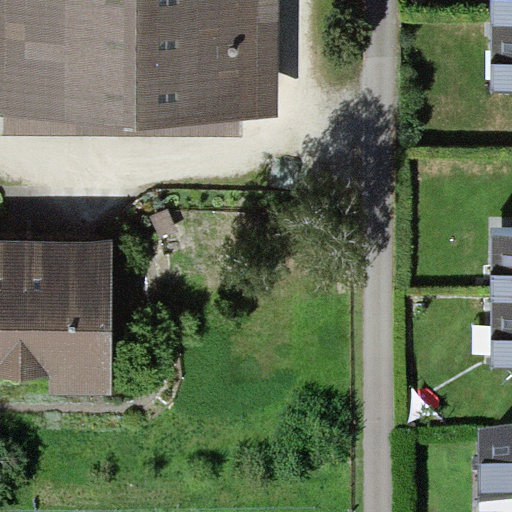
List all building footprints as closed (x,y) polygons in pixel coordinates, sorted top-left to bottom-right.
[(239,106),(275,106),(275,0),(0,0),(0,105),(1,105),(239,106)] [(511,0),(485,0),(485,80),(511,79),(511,0)] [(239,106),(1,105),(1,129),(239,130),(239,106)] [(511,219),(487,219),(486,355),(511,355),(511,219)] [(48,391),(110,391),(109,229),(0,229),(0,368),(48,368),(48,391)] [(511,511),(511,443),(474,444),(474,511),(511,511)]
